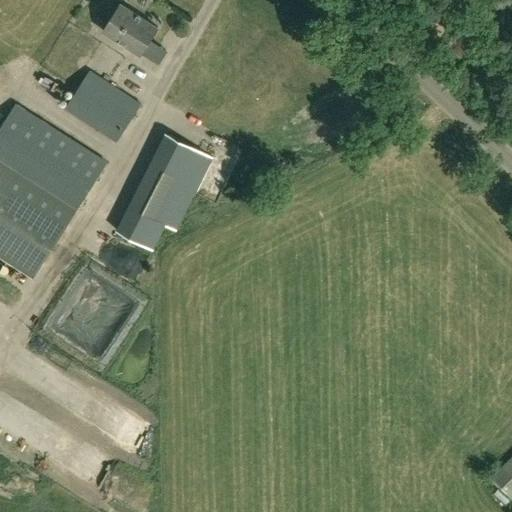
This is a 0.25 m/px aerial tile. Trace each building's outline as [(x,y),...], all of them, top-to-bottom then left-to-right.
[(142,53),(158,27),(121,4),(105,30),(142,53)] [(155,39),(148,50),(163,60),(170,50),(155,39)] [(92,70),(67,108),(117,141),(142,103),(92,70)] [(17,105),(0,132),(0,235),(42,262),(105,160),(17,105)] [(180,230),(216,158),(172,136),(164,152),(161,150),(120,233),(154,250),(167,224),(180,230)] [(234,176),(252,155),(242,147),(224,167),(234,176)] [(117,248),(110,261),(140,277),(147,264),(117,248)] [(100,365),(115,374),(141,332),(126,323),(100,365)] [(511,458),(493,476),(511,495),(511,458)] [(141,505),(155,480),(119,459),(105,485),(141,505)]
